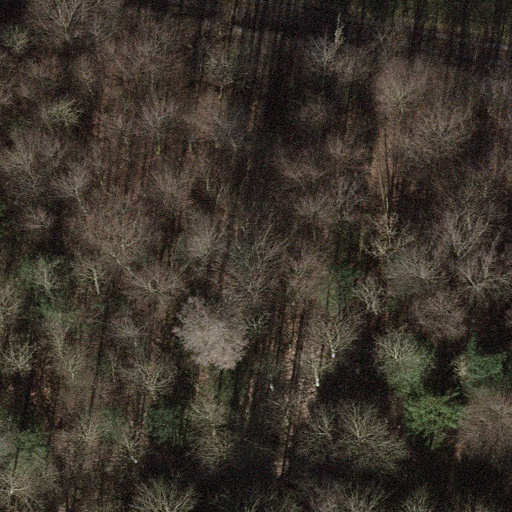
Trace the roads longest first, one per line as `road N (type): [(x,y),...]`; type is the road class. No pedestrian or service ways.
road 1 (track): [(511,432),(283,476),(170,511)]
road 2 (track): [(206,0),(511,57)]
